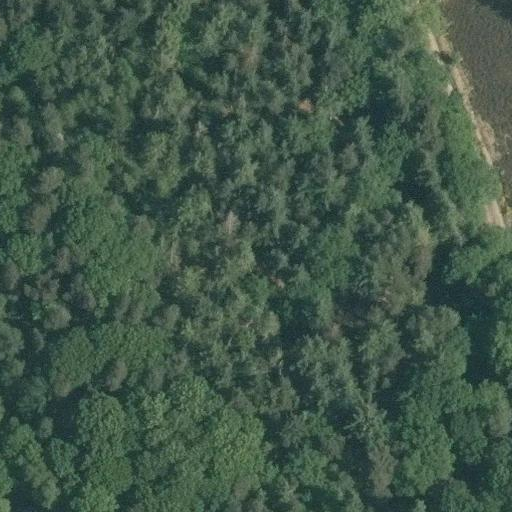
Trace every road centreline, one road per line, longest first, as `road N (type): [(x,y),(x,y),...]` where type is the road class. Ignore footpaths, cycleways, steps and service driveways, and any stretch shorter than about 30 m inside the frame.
road 1 (track): [(511,353),(191,477),(143,480),(85,464),(57,424),(0,295)]
road 2 (track): [(511,276),(407,0)]
